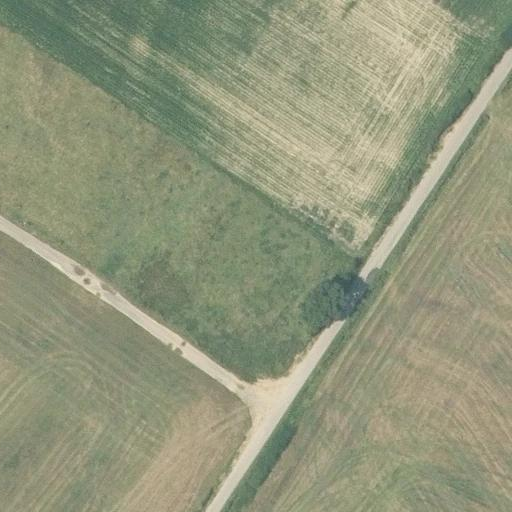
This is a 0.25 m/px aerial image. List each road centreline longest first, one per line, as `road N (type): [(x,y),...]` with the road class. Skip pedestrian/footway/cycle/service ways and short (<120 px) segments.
road 1 (track): [(214,511),(511,63)]
road 2 (track): [(0,228),(277,417)]
